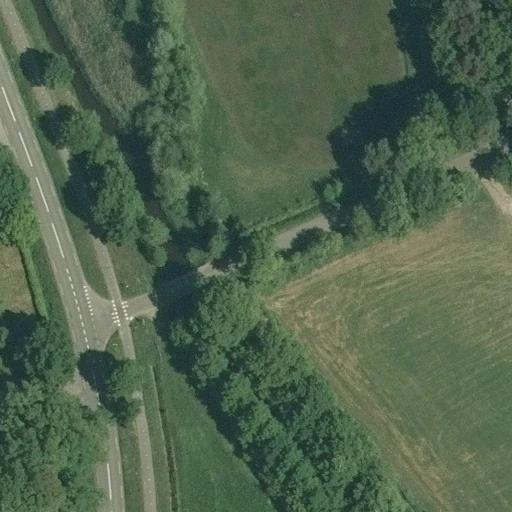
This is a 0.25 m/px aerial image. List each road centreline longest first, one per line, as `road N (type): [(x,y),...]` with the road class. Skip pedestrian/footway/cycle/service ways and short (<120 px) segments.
road 1 (unclassified): [(81,319),(160,296),(511,143)]
road 2 (secondary): [(0,83),(81,319)]
road 3 (secondary): [(81,319),(110,511)]
